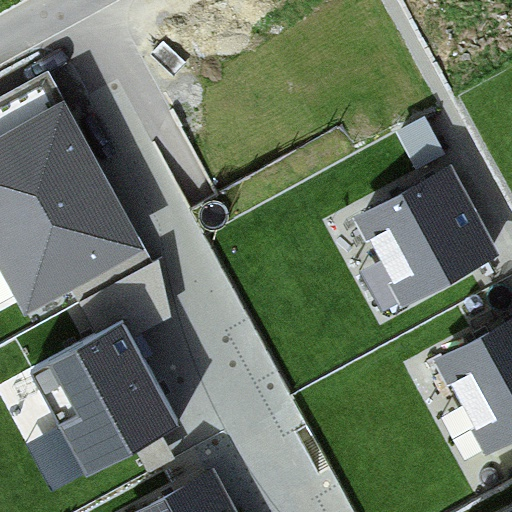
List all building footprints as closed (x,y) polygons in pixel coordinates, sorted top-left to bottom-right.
[(133,238),(60,105),(0,137),(0,244),(28,295),(133,238)] [(492,251),(445,164),(361,209),(408,296),(492,251)] [(511,428),(511,316),(442,354),(489,441),(511,428)] [(170,415),(119,321),(38,365),(68,421),(32,441),(53,479),(170,415)] [(231,511),(209,471),(132,511),(231,511)]
